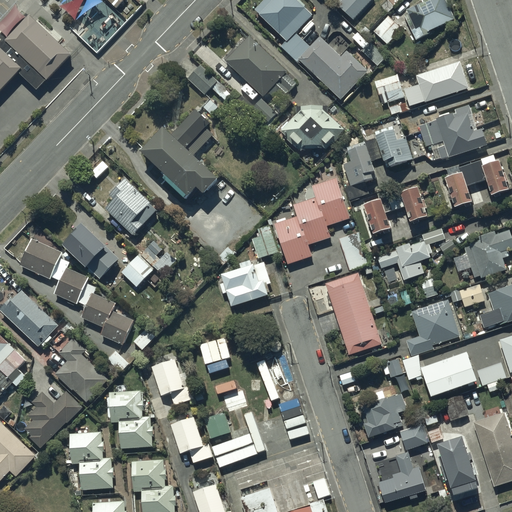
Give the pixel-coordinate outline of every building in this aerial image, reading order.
[(312,17),(293,0),(265,0),(254,13),(287,44),(312,17)] [(374,0),(373,0),(343,0),(337,7),(352,22),(374,0)] [(453,22),(442,0),(427,0),(428,1),(405,13),(413,31),(410,33),(415,44),(430,36),(429,33),(453,22)] [(74,49),(30,8),(6,34),(50,75),(74,49)] [(400,32),(386,20),(372,35),(386,48),(400,32)] [(281,72),(248,40),(224,64),(263,101),(272,91),(282,101),(296,86),(286,76),(281,72)] [(340,60),(319,41),(298,64),(341,103),(367,74),(346,54),(340,60)] [(0,90),(23,65),(0,44),(0,90)] [(371,45),(363,54),(377,67),(385,58),(371,45)] [(217,81),(199,65),(186,80),(204,96),(217,81)] [(468,91),(460,65),(415,78),(418,88),(403,93),(408,109),(468,91)] [(402,100),(395,78),(372,84),(379,107),(402,100)] [(217,107),(209,100),(201,109),(210,116),(217,107)] [(276,117),(260,103),(251,113),(267,128),(276,117)] [(301,105),(301,109),(280,130),(299,149),(325,149),(344,129),(323,109),(322,105),(301,105)] [(170,137),(162,130),(140,154),(188,199),(196,191),(203,197),(218,180),(193,158),(211,139),(203,131),(209,126),(193,112),(170,137)] [(476,134),(469,113),(417,129),(423,151),(434,147),(439,162),(487,148),(482,132),(476,134)] [(411,163),(403,141),(395,144),(392,133),(374,139),(375,141),(363,146),(364,148),(345,155),(349,166),(342,168),(349,189),(345,191),(349,203),(367,197),(364,186),(373,183),(371,176),(374,174),(371,165),(381,162),(382,166),(387,164),(389,171),(411,163)] [(511,193),(500,162),(483,168),(481,161),(458,169),(461,177),(446,182),(456,211),(474,205),(468,189),(487,183),(493,199),(511,193)] [(296,221),(275,228),(288,268),(312,261),(308,249),(330,241),(326,230),(349,222),(336,182),(310,190),(314,202),(293,209),(296,221)] [(157,214),(125,183),(109,199),(114,203),(106,212),(133,238),(157,214)] [(427,221),(417,191),(400,196),(398,190),(375,198),(377,205),(363,210),(373,239),(390,233),(385,217),(404,211),(410,227),(427,221)] [(107,249),(83,227),(63,249),(87,271),(90,267),(96,272),(110,257),(104,252),(107,249)] [(252,237),(260,260),(279,253),(270,227),(258,231),(252,237)] [(446,229),(427,235),(430,243),(449,236),(446,229)] [(482,282),(507,273),(501,256),(511,251),(511,241),(509,233),(495,238),(494,235),(477,241),(478,244),(470,247),(482,282)] [(371,266),(360,235),(338,242),(348,274),(371,266)] [(63,256),(33,243),(22,270),(62,286),(57,299),(86,311),(82,321),(105,330),(101,338),(124,347),(133,323),(112,314),(116,305),(93,296),(95,290),(87,287),(90,280),(68,271),(70,265),(61,261),(63,256)] [(430,260),(424,245),(409,250),(407,247),(376,258),(381,272),(397,267),(403,284),(424,276),(420,264),(430,260)] [(160,262),(148,252),(141,260),(162,278),(174,264),(165,257),(160,262)] [(153,273),(137,259),(122,276),(137,290),(153,273)] [(272,297),(263,265),(220,278),(230,310),(272,297)] [(380,347),(357,277),(324,288),(347,358),(380,347)] [(435,286),(421,290),(424,299),(438,295),(435,286)] [(486,305),(481,288),(458,295),(463,311),(486,305)] [(511,290),(488,298),(494,315),(480,319),(484,333),(511,323),(511,290)] [(61,329),(24,294),(3,315),(40,351),(61,329)] [(460,338),(448,302),(409,316),(417,341),(405,345),(411,360),(433,352),(432,348),(460,338)] [(145,329),(133,343),(142,352),(155,338),(145,329)] [(227,336),(191,345),(197,365),(232,355),(227,336)] [(28,364),(0,337),(0,400),(24,375),(20,372),(28,364)] [(511,339),(504,342),(509,357),(501,359),(507,378),(511,376),(511,339)] [(86,352),(74,341),(60,356),(69,364),(57,378),(87,406),(109,382),(82,357),(86,352)] [(129,366),(115,353),(107,362),(121,374),(129,366)] [(477,384),(467,356),(420,372),(431,401),(477,384)] [(386,367),(382,369),(384,376),(388,375),(390,379),(402,376),(397,361),(385,365),(386,367)] [(184,390),(176,362),(152,369),(161,398),(171,395),(175,407),(194,401),(190,388),(184,390)] [(352,372),(338,377),(342,386),(355,381),(352,372)] [(212,377),(201,380),(207,400),(218,397),(212,377)] [(144,420),(142,392),(111,394),(113,422),(121,422),(144,420)] [(247,403),(243,392),(224,398),(230,414),(248,408),(247,403)] [(470,414),(463,394),(421,409),(428,426),(439,422),(440,425),(470,414)] [(82,412),(65,396),(55,406),(44,395),(34,405),(40,410),(31,419),(35,423),(27,431),(45,449),(82,412)] [(405,414),(399,396),(361,409),(367,426),(363,428),(367,441),(402,429),(397,417),(405,414)] [(492,488),(511,481),(511,441),(504,414),(473,424),(492,488)] [(212,440),(232,434),(226,415),(207,421),(212,440)] [(154,448),(152,420),(144,420),(121,422),(123,450),(154,448)] [(203,448),(194,421),(171,428),(180,457),(190,454),(193,466),(213,460),(209,446),(203,448)] [(38,458),(0,423),(0,483),(1,485),(12,474),(18,479),(38,458)] [(421,425),(398,432),(405,452),(427,444),(421,425)] [(440,429),(427,433),(431,444),(443,439),(440,429)] [(105,463),(103,435),(73,437),(74,465),(82,465),(105,463)] [(456,498),(481,489),(462,439),(437,448),(456,498)] [(389,501),(417,494),(409,460),(380,467),(389,501)] [(167,490),(165,462),(134,464),(136,492),(144,491),(167,490)] [(115,491),(113,463),(105,463),(82,465),(84,494),(115,491)] [(302,470),(279,478),(290,508),(313,500),(302,470)] [(223,511),(217,487),(193,494),(198,511),(223,511)] [(176,511),(175,489),(167,490),(144,491),(145,511),(176,511)] [(326,511),(324,505),(308,510),(308,511),(276,511),(271,494),(244,503),(247,511),(326,511)]
